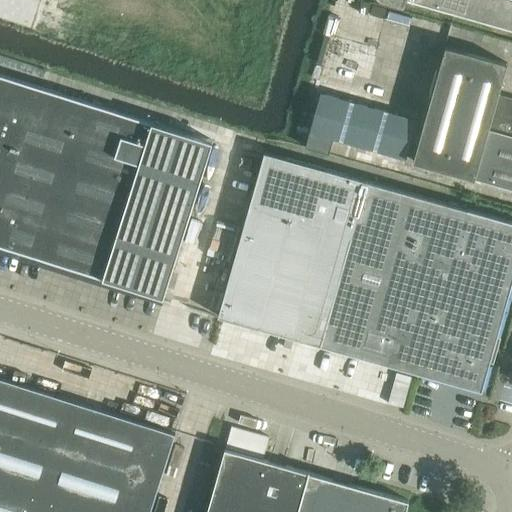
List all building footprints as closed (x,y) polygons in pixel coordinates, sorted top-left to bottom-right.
[(342,0),(335,0),(327,33),(374,47),(384,12),(342,0)] [(511,0),(415,0),(511,27),(511,0)] [(415,159),(511,187),(511,96),(500,94),(509,62),(448,45),(415,159)] [(0,242),(163,296),(214,136),(0,71),(0,242)] [(418,118),(322,90),(307,145),(330,151),(334,136),(407,157),(418,118)] [(511,224),(266,152),(235,258),(219,313),(482,390),(511,286),(511,224)] [(319,380),(328,350),(313,345),(304,375),(319,380)] [(0,375),(0,511),(151,511),(177,433),(0,375)] [(334,472),(332,478),(225,447),(206,511),(405,511),(409,500),(350,483),(352,477),(334,472)]
